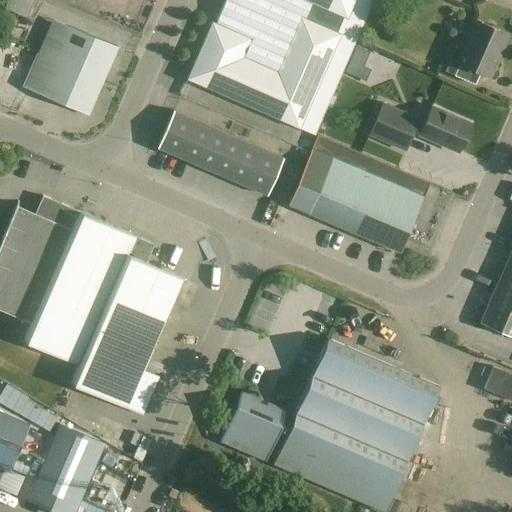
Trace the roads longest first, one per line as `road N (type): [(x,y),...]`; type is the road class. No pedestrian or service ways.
road 1 (unclassified): [(256,235),(393,298),(438,290),(511,138)]
road 2 (unclassified): [(138,511),(256,235)]
road 3 (unclassified): [(176,0),(103,167)]
road 4 (unclassified): [(103,167),(256,235)]
